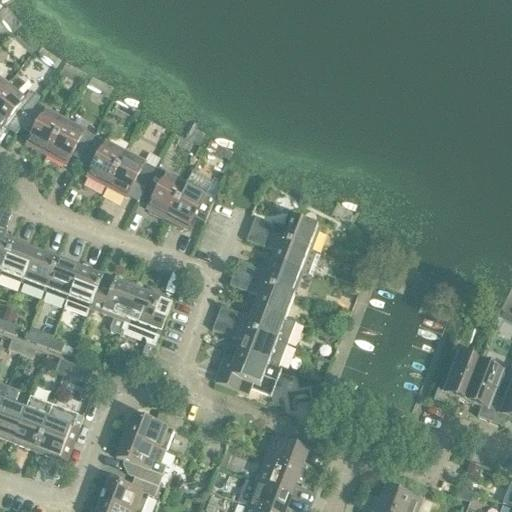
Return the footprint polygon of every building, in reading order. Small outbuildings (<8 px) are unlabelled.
[(16,134),(34,106),(39,99),(29,93),(23,100),(7,87),(0,95),(0,131),(3,127),(16,134)] [(45,158),(64,122),(34,106),(16,134),(17,134),(21,127),(32,133),(25,147),(45,158)] [(82,160),(94,138),(64,122),(45,158),(65,168),(72,154),(82,160)] [(105,190),(124,154),(94,138),(82,160),(93,166),(86,179),(105,190)] [(141,195),(154,170),(124,154),(105,190),(125,200),(127,196),(138,201),(136,204),(137,205),(141,196),(141,195)] [(166,222),(185,186),(154,170),(141,195),(141,196),(145,198),(146,203),(150,205),(146,211),(166,222)] [(193,219),(204,225),(213,201),(204,197),(210,186),(190,176),(185,186),(166,222),(185,232),(193,219)] [(0,273),(12,243),(4,240),(7,232),(6,231),(12,217),(0,212),(0,273)] [(310,254),(319,231),(287,219),(282,233),(278,231),(279,229),(254,220),(250,231),(310,254)] [(270,265),(301,277),(310,254),(250,231),(245,243),(270,252),(270,250),(275,252),(270,265)] [(0,277),(21,286),(34,251),(12,243),(0,273),(0,277)] [(43,295),(57,260),(34,251),(21,286),(43,295)] [(66,303),(79,268),(59,261),(57,260),(43,295),(66,303)] [(293,299),(301,277),(270,265),(265,277),(261,276),(261,274),(237,264),(233,276),(293,299)] [(89,312),(99,287),(102,277),(79,268),(66,303),(63,311),(86,319),(88,312),(89,312)] [(284,322),(284,321),(293,299),(233,276),(228,288),(252,297),(253,295),(258,297),(253,310),(284,322)] [(119,338),(137,290),(113,281),(110,291),(99,287),(89,312),(112,321),(108,332),(109,334),(119,338)] [(150,359),(172,304),(137,290),(119,338),(121,333),(144,341),(145,345),(136,370),(147,375),(153,360),(150,359)] [(284,321),(284,322),(253,310),(248,322),(243,321),(244,319),(220,309),(216,321),(286,348),(295,325),(284,321)] [(277,370),(286,348),(216,321),(211,333),(235,342),(236,340),(241,342),(236,354),(277,370)] [(15,339),(19,330),(6,325),(3,334),(15,339)] [(48,351),(51,342),(38,337),(35,346),(48,351)] [(60,356),(63,347),(51,342),(48,351),(60,356)] [(20,357),(23,348),(10,343),(7,352),(20,357)] [(32,362),(35,353),(23,348),(20,357),(32,362)] [(82,365),(87,354),(74,350),(70,360),(82,365)] [(271,384),(276,371),(280,372),(280,371),(277,370),(236,354),(231,367),(222,364),(214,386),(247,399),(250,392),(269,400),(275,385),(271,384)] [(464,403),(479,364),(456,355),(441,393),(436,392),(433,402),(445,406),(448,397),(464,403)] [(63,378),(68,365),(59,362),(54,375),(63,378)] [(493,399),(503,373),(479,364),(464,403),(480,410),(476,419),(489,424),(497,401),(493,399)] [(86,387),(91,374),(68,365),(63,378),(86,387)] [(511,421),(511,376),(502,402),(497,401),(489,424),(500,428),(504,419),(511,421)] [(2,402),(0,407),(0,441),(12,446),(25,411),(14,407),(19,394),(7,389),(2,402)] [(34,454),(51,408),(29,400),(25,411),(12,446),(34,454)] [(65,466),(83,420),(51,408),(34,454),(65,466)] [(165,455),(173,434),(178,436),(182,424),(159,415),(154,426),(132,417),(123,439),(165,455)] [(165,468),(160,466),(165,455),(123,439),(115,461),(126,465),(125,467),(127,472),(130,473),(128,478),(134,480),(157,489),(165,468)] [(302,468),(308,454),(272,440),(263,463),(310,481),(313,472),(302,468)] [(310,481),(263,463),(254,486),(290,500),(295,487),(306,491),(310,481)] [(476,478),(480,468),(469,464),(465,474),(476,478)] [(119,511),(142,511),(148,499),(153,501),(157,489),(134,480),(130,491),(107,482),(98,504),(119,511)] [(285,511),(290,500),(254,486),(245,483),(236,505),(246,508),(255,511),(285,511)] [(374,511),(416,511),(420,503),(384,489),(379,503),(368,499),(364,508),(374,511)] [(459,490),(455,499),(469,505),(472,495),(459,490)]
